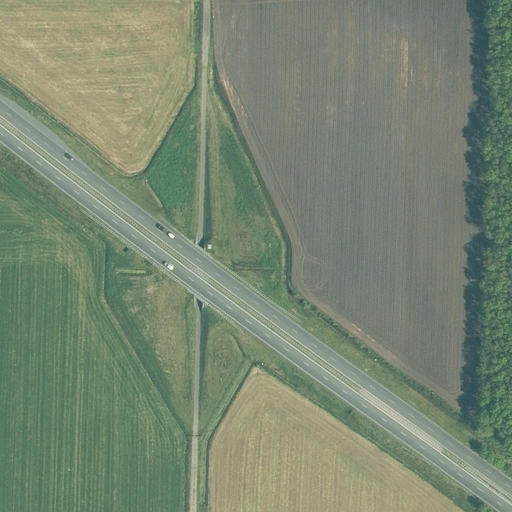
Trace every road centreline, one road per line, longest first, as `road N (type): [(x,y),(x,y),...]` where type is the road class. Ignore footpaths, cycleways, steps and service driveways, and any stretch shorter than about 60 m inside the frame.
road 1 (trunk): [(511,488),(0,108)]
road 2 (trunk): [(0,133),(509,511)]
road 3 (track): [(203,97),(214,136),(218,249)]
road 4 (track): [(205,0),(202,146)]
